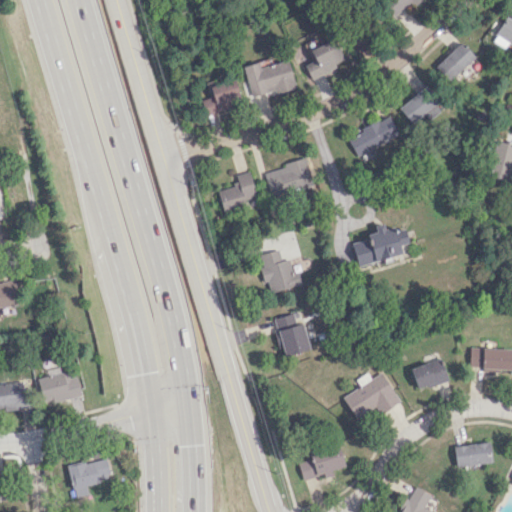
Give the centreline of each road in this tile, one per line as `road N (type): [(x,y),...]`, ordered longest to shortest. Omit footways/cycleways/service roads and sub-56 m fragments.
road 1 (tertiary): [(115,0),(268,511)]
road 2 (trunk): [(42,0),(134,303),(154,409),(158,511)]
road 3 (trunk): [(188,511),(183,405),(168,321),(72,0)]
road 4 (residential): [(163,158),(338,101),(394,64),(461,0)]
road 5 (residential): [(333,511),(435,416),(472,406),(511,410)]
road 6 (residential): [(0,440),(183,405)]
